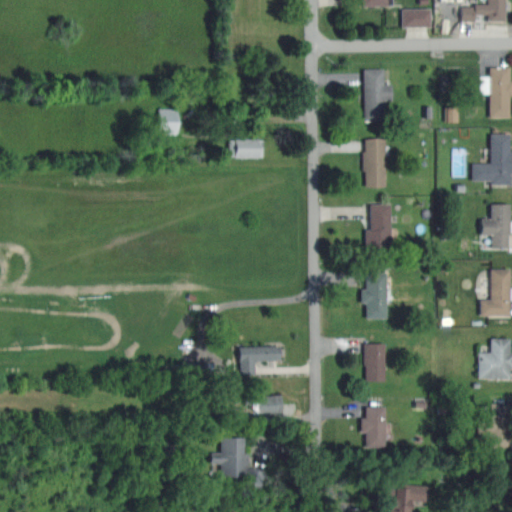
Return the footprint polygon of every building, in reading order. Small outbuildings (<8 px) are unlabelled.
[(485,0),(485,6),(460,6),(460,23),(476,23),(476,15),(484,15),(484,23),(503,23),(503,0),(485,0)] [(428,26),(427,8),(398,9),(398,27),(428,26)] [(488,116),(488,91),(480,91),(480,75),(488,75),(488,66),(508,66),(508,80),(511,80),(511,95),(508,95),(509,116),(488,116)] [(382,68),(382,78),(387,78),(387,83),(389,83),(390,99),(383,99),(383,120),(363,120),(363,98),(359,98),(358,83),(362,83),(362,68),(382,68)] [(174,133),(175,107),(155,106),(154,133),(174,133)] [(489,184),(489,179),(470,179),(470,162),(489,162),(489,133),(508,133),(508,150),(511,150),(511,172),(508,172),(508,183),(489,184)] [(260,156),(227,156),(227,138),(261,137),(260,156)] [(364,185),(364,169),(362,170),(361,150),(363,150),(363,138),(383,138),(383,144),(387,144),(388,155),(384,155),(384,185),(364,185)] [(364,252),(363,228),(369,228),(368,203),(389,202),(390,252),(364,252)] [(508,202),(508,220),(511,220),(511,231),(508,231),(508,233),(507,233),(507,246),(490,247),(489,231),(480,231),(479,218),(489,218),(489,203),(508,202)] [(479,315),(479,299),(489,299),(489,268),(508,268),(508,287),(511,287),(511,299),(508,299),(508,314),(479,315)] [(384,318),(364,318),(364,302),(359,302),(359,288),(364,288),(364,271),(384,271),(384,318)] [(477,377),(476,352),(489,351),(489,338),(509,338),(509,352),(511,352),(511,367),(509,367),(509,377),(477,377)] [(384,380),(364,380),(364,364),(362,364),(362,342),(384,342),(384,380)] [(257,359),(254,360),(254,374),(239,374),(238,345),(279,345),(279,358),(274,358),(274,359),(257,359)] [(275,413),(275,412),(257,412),(257,407),(252,407),(252,403),(244,403),(243,396),(280,395),(281,413),(275,413)] [(489,447),(489,437),(477,437),(477,431),(476,431),(475,410),(489,410),(489,403),(509,403),(509,417),(511,417),(511,430),(508,430),(508,447),(489,447)] [(384,446),(364,446),(364,432),(359,432),(359,417),(364,417),(364,406),(384,406),(384,446)] [(209,452),(220,452),(220,437),(243,437),(243,452),(247,452),(247,467),(264,471),(259,489),(240,484),(242,476),(219,475),(219,462),(209,462),(209,452)] [(427,485),(426,500),(408,498),(406,511),(382,511),(385,481),(427,485)]
